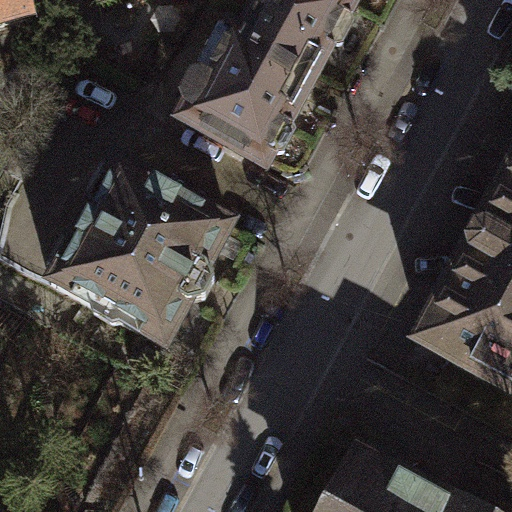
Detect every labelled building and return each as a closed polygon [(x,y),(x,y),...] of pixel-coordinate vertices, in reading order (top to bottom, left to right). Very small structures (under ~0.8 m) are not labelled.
[(25,0),(0,0),(0,30),(31,22),(25,0)] [(184,121),(264,167),(268,159),(282,156),(292,138),(286,122),(326,51),(340,49),(351,28),(345,15),(349,8),(332,0),(265,0),(242,42),(229,36),(208,74),(195,80),(184,97),(187,115),(184,121)] [(127,328),(163,348),(188,304),(206,300),(214,285),(206,268),(230,226),(117,165),(50,284),(89,307),(91,321),(111,331),(127,328)] [(425,342),(511,389),(511,181),(489,224),(475,227),(466,244),(468,257),(425,342)] [(461,511),(359,457),(338,498),(327,496),(316,511),(461,511)]
